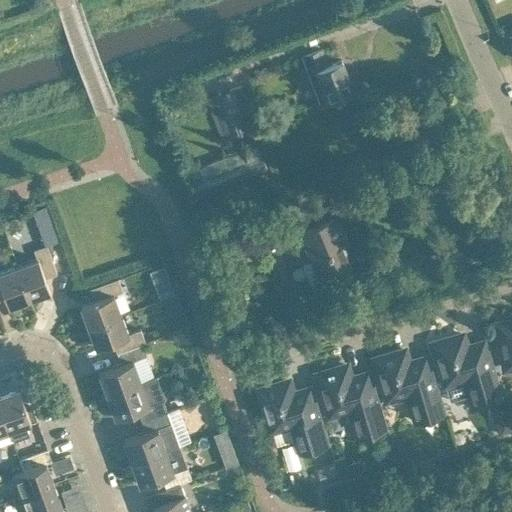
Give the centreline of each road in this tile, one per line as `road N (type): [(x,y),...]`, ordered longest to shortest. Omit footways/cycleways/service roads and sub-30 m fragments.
road 1 (unclassified): [(264,352),(511,278)]
road 2 (residential): [(0,354),(45,350),(69,381),(113,511)]
road 3 (unclassified): [(511,119),(456,0)]
